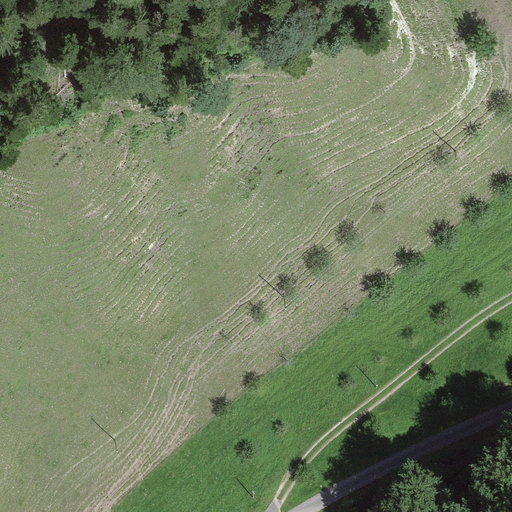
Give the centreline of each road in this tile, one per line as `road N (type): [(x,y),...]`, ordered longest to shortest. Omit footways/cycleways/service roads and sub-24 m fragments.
road 1 (track): [(511,301),(336,431),(275,511)]
road 2 (track): [(301,511),(511,408)]
